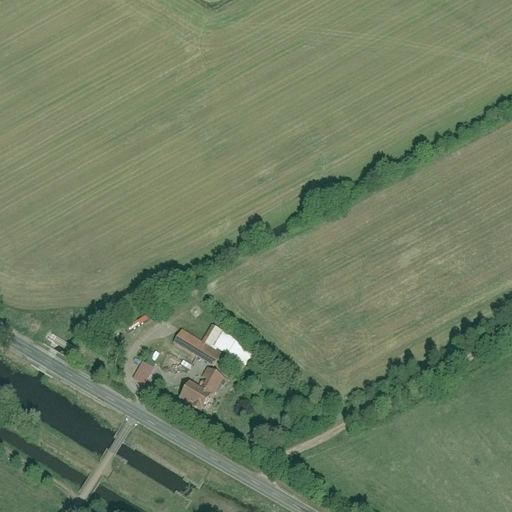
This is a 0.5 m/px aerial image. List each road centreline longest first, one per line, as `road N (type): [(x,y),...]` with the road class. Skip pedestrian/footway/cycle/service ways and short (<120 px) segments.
road 1 (track): [(245,480),(511,332)]
road 2 (tertiary): [(297,511),(134,414)]
road 3 (tertiary): [(134,414),(0,334)]
